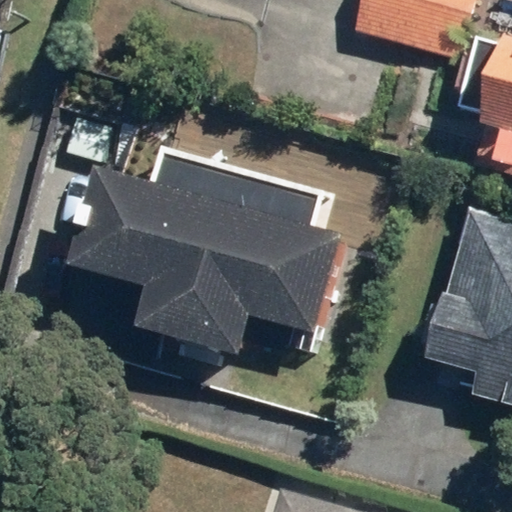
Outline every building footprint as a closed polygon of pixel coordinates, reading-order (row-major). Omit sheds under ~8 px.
[(511,0),(372,0),(363,32),(462,61),(453,91),(472,96),(468,110),(496,118),(482,166),(511,174),(511,0)] [(106,163),(115,129),(82,121),(72,154),(106,163)] [(167,184),(116,170),(88,269),(166,291),(155,327),(257,356),(267,320),(329,338),(357,239),(320,228),(330,195),(176,152),(167,184)] [(511,224),(480,215),(438,362),(491,376),(485,397),(511,404),(511,224)] [(355,511),(292,495),(287,511),(355,511)]
